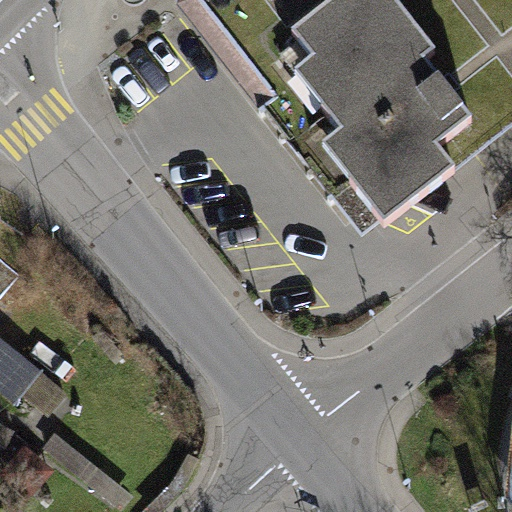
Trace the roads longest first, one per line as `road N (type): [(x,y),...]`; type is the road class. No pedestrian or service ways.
road 1 (tertiary): [(0,85),(300,447)]
road 2 (residential): [(300,447),(511,277)]
